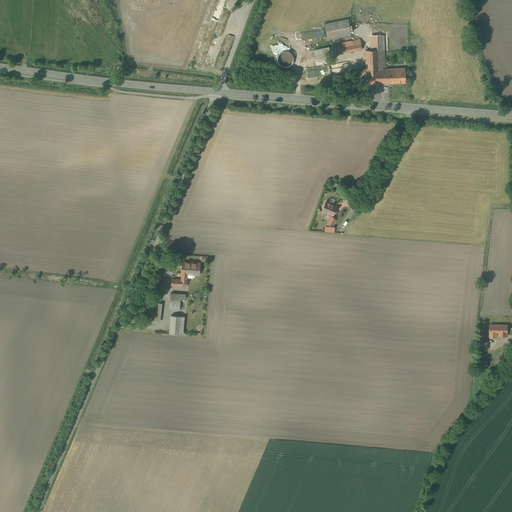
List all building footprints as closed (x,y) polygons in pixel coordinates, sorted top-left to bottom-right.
[(348,19),(324,24),(328,40),(351,35),(348,19)] [(384,35),(373,35),(373,50),(365,50),(366,69),(366,84),(389,83),(389,69),(385,69),(384,35)] [(360,39),(341,43),(342,44),(329,47),(331,56),(362,50),(360,39)] [(287,67),(290,66),(291,64),(293,62),(293,59),(293,57),(291,54),(289,53),(287,52),(285,51),(282,52),(280,53),(278,56),(277,58),(277,61),(279,64),(281,66),(284,67),(287,67)] [(405,68),(389,69),(389,83),(405,83),(405,68)] [(336,206),(325,202),(322,211),(326,213),(326,212),(333,215),(336,206)] [(335,219),(331,216),(327,223),(331,226),(335,219)] [(199,264),(182,262),(181,273),(182,273),(181,280),(186,280),(187,274),(199,274),(199,264)] [(161,292),(149,291),(149,299),(160,300),(161,292)] [(185,294),(170,293),(169,309),(179,310),(180,299),(185,299),(185,294)] [(162,303),(151,302),(148,321),(160,322),(162,303)] [(235,321),(171,315),(169,333),(183,335),(184,331),(234,336),(235,321)] [(507,325),(490,325),(490,337),(499,337),(500,336),(507,336),(507,325)]
